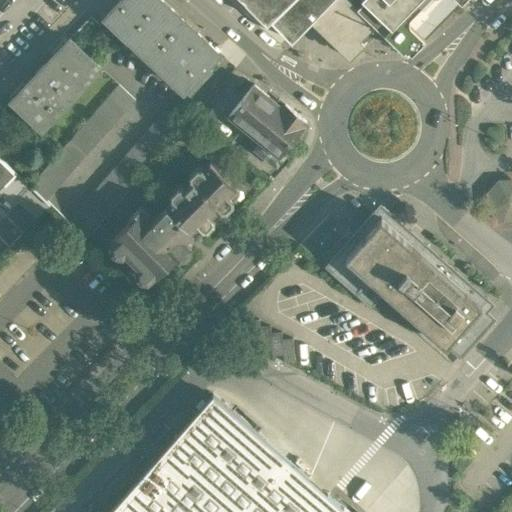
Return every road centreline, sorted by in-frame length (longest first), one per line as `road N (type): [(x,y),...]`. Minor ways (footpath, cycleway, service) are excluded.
road 1 (secondary): [(25,483),(293,207),(349,161)]
road 2 (residential): [(200,0),(338,109)]
road 3 (residential): [(414,166),(445,207),(511,260)]
road 4 (secondary): [(418,90),(497,0)]
